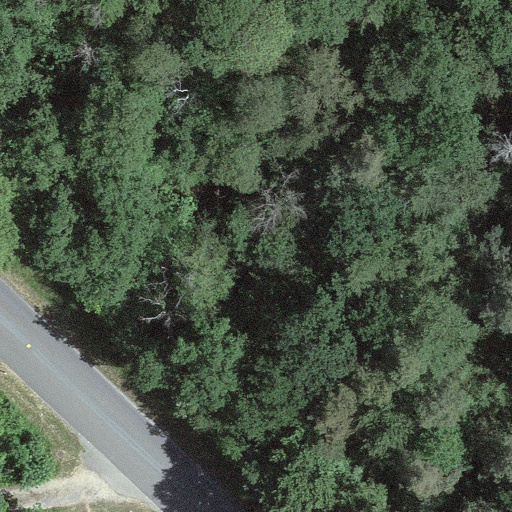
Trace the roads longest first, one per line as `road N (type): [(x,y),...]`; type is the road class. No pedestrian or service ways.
road 1 (tertiary): [(0,315),(202,511)]
road 2 (track): [(0,496),(160,466)]
